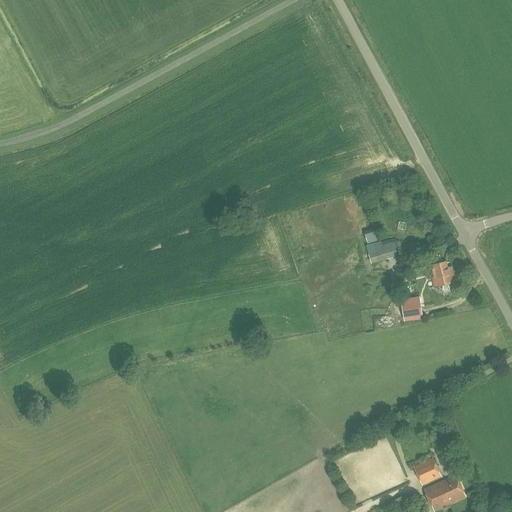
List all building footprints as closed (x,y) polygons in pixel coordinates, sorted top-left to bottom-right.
[(372,264),(399,256),(395,241),(368,249),(372,264)] [(449,284),(451,283),(446,261),(431,265),(434,277),(432,278),(434,287),(442,285),(443,290),(445,291),(449,290),(450,289),(449,284)] [(401,300),(404,322),(424,319),(420,297),(401,300)] [(381,325),(390,321),(388,317),(379,320),(381,325)] [(423,485),(442,477),(433,458),(414,467),(423,485)] [(434,511),(466,497),(457,475),(425,490),(434,511)] [(391,501),(395,511),(413,511),(405,494),(391,501)]
